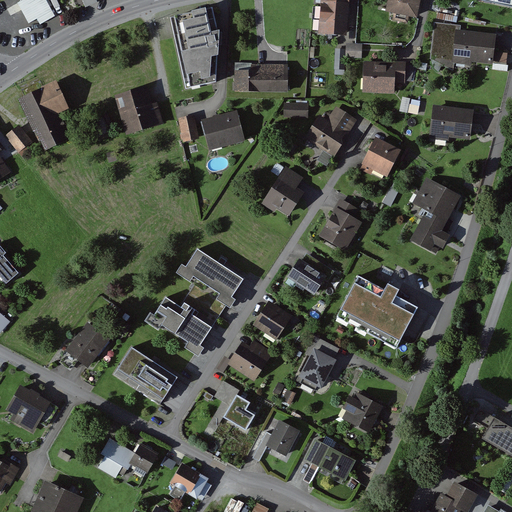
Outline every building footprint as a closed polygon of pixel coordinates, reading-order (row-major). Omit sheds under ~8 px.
[(21,0),(31,18),(40,13),(43,18),(55,11),(49,0),(21,0)] [(115,0),(92,0),(97,9),(115,0)] [(348,0),(321,0),(319,34),(345,36),(348,0)] [(393,0),(390,11),(420,20),(426,0),(393,0)] [(217,34),(213,11),(171,18),(185,90),(214,85),(217,34)] [(461,20),(440,18),(436,63),(496,69),(499,37),(460,33),(461,20)] [(366,43),(350,43),(349,57),(365,58),(366,43)] [(348,48),(338,48),(338,68),(347,68),(348,48)] [(408,92),(407,62),(369,62),(369,93),(408,92)] [(263,92),(263,89),(289,90),(289,65),(254,65),(254,70),(238,70),(237,91),(263,92)] [(55,82),(20,101),(47,150),(74,135),(63,115),(71,111),(55,82)] [(152,83),(117,97),(131,133),(166,119),(152,83)] [(286,97),(285,112),(309,112),(309,97),(286,97)] [(475,107),(436,105),(434,140),(473,142),(475,107)] [(359,120),(340,108),(333,120),(325,115),(311,140),(338,156),(359,120)] [(236,110),(205,116),(212,148),(243,141),(236,110)] [(200,141),(196,116),(182,118),(186,144),(200,141)] [(22,149),(36,138),(19,118),(6,130),(22,149)] [(405,151),(380,139),(365,168),(391,180),(405,151)] [(0,178),(14,169),(0,150),(0,178)] [(306,178),(289,168),(266,205),(280,214),(282,211),(293,217),(307,193),(300,189),(306,178)] [(465,197),(430,180),(417,205),(429,211),(414,241),(445,256),(460,226),(452,222),(465,197)] [(364,210),(343,200),(324,236),(351,251),(366,223),(359,220),(364,210)] [(24,272),(0,243),(0,277),(7,286),(24,272)] [(246,279),(200,249),(188,268),(183,265),(179,272),(193,282),(196,277),(224,294),(220,300),(234,309),(240,301),(234,297),(246,279)] [(333,280),(302,262),(291,281),(323,299),(333,280)] [(391,294),(358,277),(337,317),(396,347),(403,334),(417,307),(391,294)] [(185,307),(169,297),(158,316),(153,313),(148,321),(162,330),(165,325),(191,342),(188,347),(203,357),(208,349),(202,345),(214,327),(197,317),(201,311),(187,303),(185,307)] [(296,317),(273,302),(258,326),(280,341),(296,317)] [(0,305),(0,328),(0,329),(12,316),(0,305)] [(113,344),(90,324),(67,351),(91,370),(113,344)] [(339,348),(314,335),(305,353),(310,356),(298,380),(300,381),(298,386),(313,393),(316,386),(321,389),(336,359),(334,358),(339,348)] [(275,354),(257,343),(254,347),(247,343),(233,366),(257,382),(275,354)] [(181,378),(134,349),(118,374),(164,404),(181,378)] [(284,386),(278,383),(273,392),(279,396),(284,386)] [(245,395),(227,384),(218,398),(226,403),(212,424),(220,429),(225,421),(246,435),(261,413),(242,400),(245,395)] [(38,431),(54,403),(25,385),(8,413),(38,431)] [(291,404),(295,394),(285,390),(281,400),(291,404)] [(384,406),(359,395),(346,421),(371,433),(384,406)] [(511,423),(483,408),(477,419),(491,427),(485,438),(511,453),(511,423)] [(304,434),(273,420),(254,458),(262,462),(267,453),(289,464),(304,434)] [(118,478),(125,466),(133,471),(136,465),(132,463),(138,454),(112,439),(103,454),(108,457),(101,468),(118,478)] [(359,463),(320,442),(309,463),(348,484),(359,463)] [(164,455),(144,443),(138,454),(132,463),(136,465),(153,475),(164,455)] [(19,470),(0,460),(0,497),(4,500),(19,470)] [(196,496),(207,476),(187,465),(175,485),(196,496)] [(400,495),(411,500),(421,477),(409,472),(400,495)] [(81,511),(87,497),(49,482),(37,511),(81,511)] [(468,511),(477,495),(455,483),(447,497),(442,494),(431,511),(458,511),(460,509),(465,511),(468,511)] [(265,511),(270,502),(256,497),(249,511),(265,511)]
